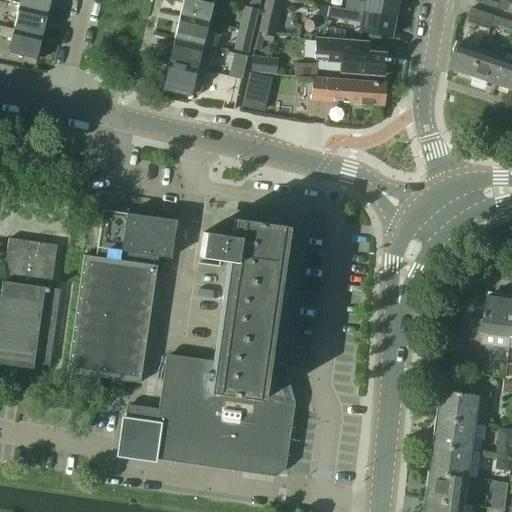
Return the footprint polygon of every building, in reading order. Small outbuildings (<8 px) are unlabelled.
[(46,12),(48,0),(9,0),(9,3),(46,12)] [(182,0),(179,16),(206,22),(211,0),(182,0)] [(265,0),(257,33),(269,36),(276,0),(265,0)] [(354,0),(345,0),(343,8),(392,17),(395,0),(363,0),(363,2),(354,0)] [(473,0),(473,1),(497,9),(500,0),(499,3),(489,0),(473,0)] [(500,0),(497,9),(511,13),(511,2),(505,0),(500,0)] [(40,35),(46,12),(9,3),(9,4),(19,6),(13,29),(40,35)] [(243,6),(237,30),(249,33),(255,9),(243,6)] [(343,8),(343,9),(321,6),(320,11),(323,11),(322,16),(359,23),(358,31),(388,37),(392,17),(343,8)] [(490,29),(495,16),(471,8),(466,21),(490,29)] [(213,24),(206,22),(179,16),(173,38),(200,45),(210,48),(214,32),(211,32),(213,24)] [(490,29),(491,26),(511,33),(511,22),(495,16),(490,29)] [(40,35),(13,29),(7,54),(34,60),(40,35)] [(245,53),(249,33),(237,30),(233,50),(245,53)] [(257,34),(254,49),(261,50),(264,36),(257,34)] [(315,37),(313,60),(340,62),(339,72),(381,75),(381,73),(386,74),(387,59),(382,58),(382,50),(368,49),(368,41),(315,37)] [(173,38),(168,62),(194,68),(200,45),(173,38)] [(472,83),(483,51),(460,44),(451,70),(460,73),(458,78),(472,83)] [(489,83),(496,85),(505,59),(483,51),(472,83),(487,88),(489,83)] [(242,67),(244,56),(233,54),(230,64),(242,67)] [(252,56),(249,71),(276,73),(277,59),(252,56)] [(496,85),(511,90),(511,61),(505,59),(496,85)] [(188,93),(194,68),(168,62),(162,86),(188,93)] [(248,73),(240,106),(262,111),(270,79),(248,73)] [(383,83),(327,78),(312,77),(310,100),(325,101),(325,96),(348,97),(348,103),(382,105),(383,83)] [(71,163),(52,159),(50,171),(69,175),(71,163)] [(94,256),(155,265),(156,256),(168,258),(174,220),(101,210),(94,256)] [(263,379),(264,370),(285,226),(234,219),(232,236),(201,232),(197,257),(228,262),(212,372),(263,379)] [(7,239),(1,282),(49,289),(55,246),(7,239)] [(155,265),(94,256),(82,254),(64,373),(69,373),(67,388),(96,392),(98,378),(138,383),(155,265)] [(59,290),(49,289),(1,282),(0,288),(0,365),(31,370),(32,364),(47,366),(59,290)] [(464,305),(463,316),(483,319),(481,333),(480,345),(507,348),(511,302),(511,299),(485,296),(484,307),(464,305)] [(275,371),(264,370),(263,379),(212,372),(163,365),(157,411),(125,406),(118,453),(272,476),(283,402),(275,371)] [(511,380),(503,380),(502,392),(511,392),(511,380)] [(438,419),(476,424),(480,395),(442,390),(438,419)] [(438,419),(435,446),(472,451),(476,424),(438,419)] [(511,455),(511,453),(511,441),(498,439),(496,453),(511,455)] [(435,446),(431,472),(469,477),(472,451),(435,446)] [(510,457),(498,456),(497,464),(502,470),(509,471),(510,457)] [(431,472),(428,500),(465,504),(469,477),(431,472)] [(505,509),(506,496),(493,494),(491,507),(505,509)] [(463,511),(465,504),(428,500),(425,511),(463,511)]
